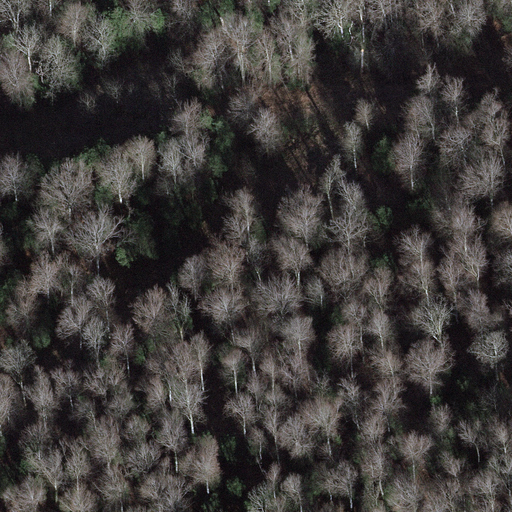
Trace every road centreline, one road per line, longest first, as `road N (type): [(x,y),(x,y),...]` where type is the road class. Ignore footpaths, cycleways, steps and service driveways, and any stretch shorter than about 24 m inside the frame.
road 1 (track): [(0,168),(511,45)]
road 2 (track): [(403,75),(361,120),(0,401)]
